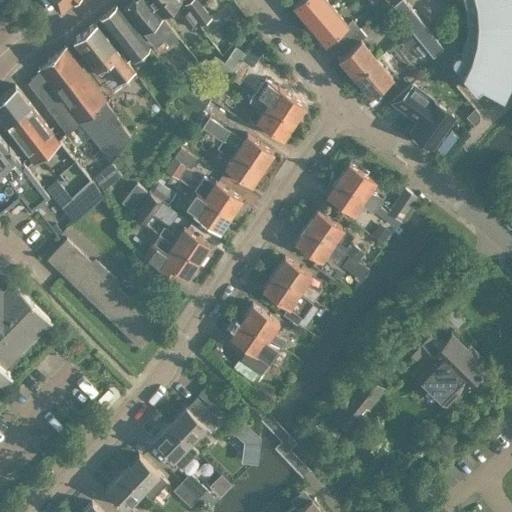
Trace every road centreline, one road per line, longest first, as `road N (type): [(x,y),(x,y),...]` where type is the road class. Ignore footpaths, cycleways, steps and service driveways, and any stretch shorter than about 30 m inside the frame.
road 1 (residential): [(340,96),(276,205),(155,373)]
road 2 (residential): [(511,244),(340,96)]
road 3 (residential): [(155,373),(0,225)]
road 4 (residential): [(155,373),(32,511)]
road 5 (residential): [(340,96),(259,0)]
